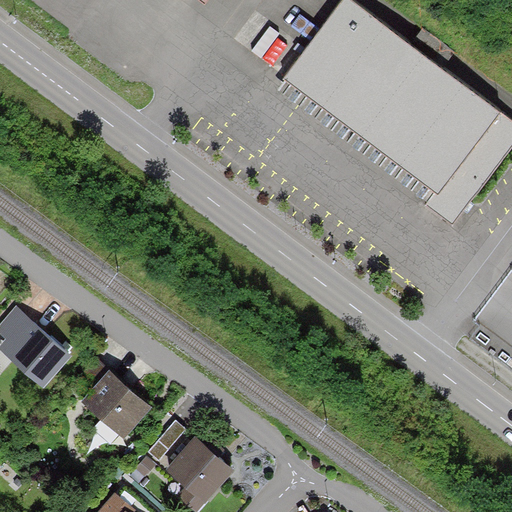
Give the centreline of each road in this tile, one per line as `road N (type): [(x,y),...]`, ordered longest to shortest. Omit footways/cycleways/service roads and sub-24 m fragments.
road 1 (tertiary): [(0,41),(511,427)]
road 2 (residential): [(298,464),(0,245)]
